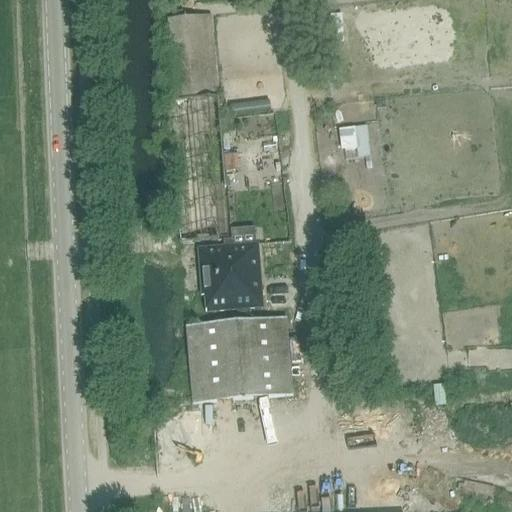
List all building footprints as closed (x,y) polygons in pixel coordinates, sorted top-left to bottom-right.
[(213,14),(167,17),(175,99),(219,94),(213,14)] [(175,99),(167,99),(180,242),(230,236),(219,96),(175,99)] [(356,127),(340,128),(342,150),(357,149),(356,127)] [(258,246),(198,251),(201,299),(204,298),(205,314),(262,310),(258,246)] [(287,318),(186,326),(192,403),(295,395),(287,318)] [(168,470),(134,472),(135,496),(169,494),(168,470)]
